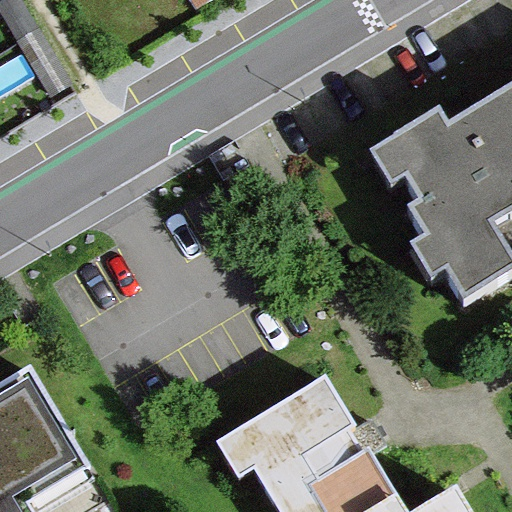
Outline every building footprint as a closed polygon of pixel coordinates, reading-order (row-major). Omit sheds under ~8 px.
[(190,0),(197,10),(214,0),(190,0)] [(511,218),(511,101),(508,96),(444,135),(434,120),(391,146),(409,176),(402,188),(416,211),(404,218),(421,245),(434,245),(449,268),(442,280),(459,309),(511,277),(511,275),(497,250),(511,241),(511,220),(511,219),(511,218)] [(0,511),(37,511),(25,492),(86,456),(42,382),(0,406),(0,511)] [(397,511),(365,460),(383,449),(367,423),(350,434),(321,385),(239,435),(256,464),(250,476),(271,511),(397,511)] [(460,511),(451,497),(427,511),(460,511)]
